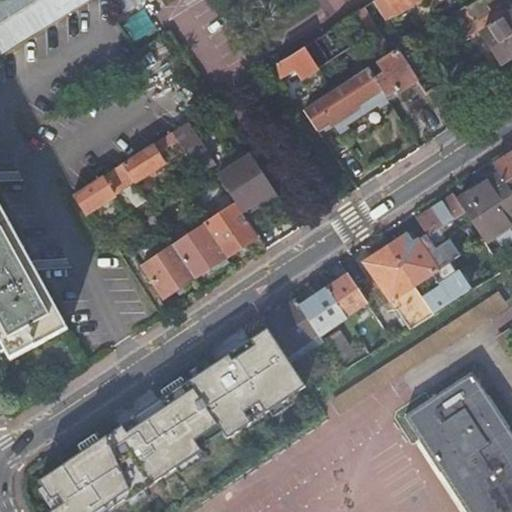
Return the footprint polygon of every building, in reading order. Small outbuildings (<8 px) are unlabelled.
[(0,0),(0,53),(86,0),(85,0),(0,0)] [(116,0),(126,15),(149,1),(149,0),(116,0)] [(378,0),(377,1),(385,14),(392,11),(396,16),(420,0),(378,0)] [(506,0),(478,0),(467,8),(475,21),(506,0)] [(388,46),(364,9),(351,17),(367,43),(373,52),(374,55),(388,46)] [(511,58),(511,16),(484,35),(502,65),(511,58)] [(352,47),(338,26),(304,47),(318,69),(352,47)] [(373,52),(367,43),(350,55),(355,63),(373,52)] [(318,69),(304,47),(276,65),(280,78),(297,70),(313,93),(321,88),(329,83),(318,69)] [(419,82),(399,51),(369,70),(386,96),(395,91),(397,95),(408,88),(419,82)] [(386,96),(369,70),(305,111),(321,136),(334,127),(341,138),(353,130),(351,127),(365,118),(378,108),(381,112),(392,105),(389,101),(389,100),(386,96)] [(429,98),(444,121),(464,108),(449,85),(429,98)] [(395,91),(386,96),(389,100),(397,95),(395,91)] [(186,123),(172,133),(190,161),(205,152),(186,123)] [(123,164),(135,183),(150,174),(153,178),(158,175),(156,171),(177,157),(181,162),(185,170),(192,165),(190,161),(172,133),(123,164)] [(251,155),(217,178),(235,206),(244,219),(261,208),(278,196),(251,155)] [(511,155),(505,160),(494,167),(499,175),(511,193),(511,155)] [(150,211),(152,210),(135,183),(123,164),(74,196),(86,215),(128,188),(133,197),(129,199),(132,205),(137,210),(142,216),(150,211)] [(464,215),(471,225),(484,244),(511,226),(511,193),(499,175),(477,188),(456,202),(464,215)] [(435,210),(417,222),(426,236),(433,246),(443,240),(438,232),(464,215),(456,202),(453,198),(435,210)] [(68,327),(0,203),(0,337),(11,359),(68,327)] [(244,219),(235,206),(210,223),(204,213),(199,216),(205,226),(227,259),(242,250),(257,240),(244,219)] [(173,247),(205,226),(199,216),(167,237),(173,247)] [(208,271),(227,259),(205,226),(173,247),(195,279),(202,275),(208,271)] [(397,243),(388,249),(423,302),(433,295),(423,280),(437,272),(460,258),(449,241),(435,250),(434,249),(433,246),(426,236),(411,245),(406,237),(397,243)] [(173,247),(142,267),(163,300),(179,289),(195,279),(173,247)] [(392,302),(410,330),(432,316),(423,302),(388,249),(376,257),(364,265),(390,303),(392,302)] [(212,276),(230,264),(227,259),(208,271),(212,276)] [(337,284),(327,291),(346,319),(367,305),(348,277),(337,284)] [(313,299),(300,308),(320,337),(336,326),(346,319),(327,291),(313,299)] [(500,313),(491,300),(341,399),(350,413),(500,313)] [(280,313),(263,324),(267,331),(286,359),(320,337),(300,308),(297,303),(280,313)] [(320,337),(343,372),(360,361),(336,326),(320,337)] [(286,359),(267,331),(249,342),(252,348),(230,362),(227,357),(132,418),(137,425),(126,432),(121,425),(37,479),(49,498),(55,494),(61,502),(48,510),(48,511),(102,511),(123,499),(125,500),(142,489),(175,467),(199,452),(201,451),(198,447),(194,441),(218,425),(221,431),(226,439),(250,423),(249,422),(244,413),(258,404),(264,412),(265,414),(306,388),(286,359)] [(511,337),(509,333),(496,342),(511,365),(511,337)] [(226,355),(227,357),(230,362),(252,348),(249,342),(248,341),(226,355)] [(466,511),(511,511),(511,437),(471,374),(404,418),(466,511)] [(249,422),(264,412),(258,404),(244,413),(249,422)] [(198,447),(221,431),(218,425),(194,441),(198,447)] [(203,458),(199,452),(175,467),(179,473),(203,458)] [(146,495),(142,489),(125,500),(129,506),(146,495)]
